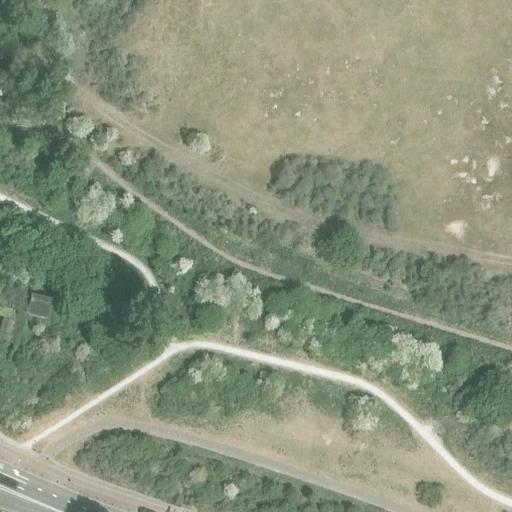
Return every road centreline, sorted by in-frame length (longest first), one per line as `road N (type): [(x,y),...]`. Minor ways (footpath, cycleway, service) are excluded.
road 1 (unknown): [(511,348),(245,267),(189,237),(30,100),(5,0)]
road 2 (track): [(511,266),(329,227),(255,197),(89,105),(12,17)]
